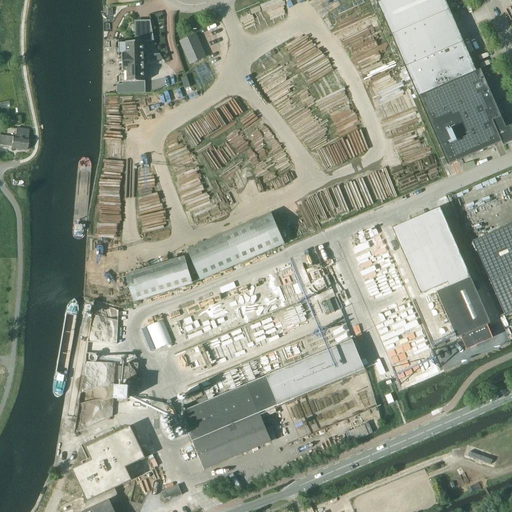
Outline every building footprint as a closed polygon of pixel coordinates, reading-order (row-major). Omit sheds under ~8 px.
[(392,35),(450,10),(445,0),(386,0),(378,3),(392,35)] [(406,67),(464,42),(450,10),(392,35),(406,67)] [(191,64),(205,58),(196,36),(181,42),(191,64)] [(120,83),(146,82),(144,42),(119,43),(120,83)] [(419,97),(477,72),(464,42),(406,67),(419,97)] [(511,142),(511,125),(507,128),(481,70),(477,72),(419,97),(449,165),(502,142),(504,146),(511,142)] [(28,138),(29,130),(17,128),(16,137),(0,134),(0,145),(12,147),(12,148),(27,150),(29,139),(28,138)] [(441,206),(392,227),(421,295),(449,283),(450,287),(438,292),(455,331),(456,334),(458,338),(462,337),(466,346),(469,344),(470,347),(477,345),(475,342),(492,335),(488,325),(491,324),(441,206)] [(201,281),(285,244),(272,213),(188,250),(201,281)] [(511,225),(473,242),(507,317),(511,314),(511,225)] [(135,302),(193,284),(185,256),(126,274),(135,302)] [(332,349),(267,377),(279,406),(345,378),(332,349)] [(118,366),(117,380),(132,380),(131,387),(142,388),(142,378),(138,377),(139,364),(129,363),(128,367),(118,366)] [(271,442),(260,414),(271,409),(279,406),(267,377),(180,413),(181,415),(171,419),(175,429),(186,425),(204,470),(271,442)] [(114,397),(127,398),(128,384),(114,383),(114,397)] [(116,401),(115,412),(139,415),(141,403),(116,401)] [(368,435),(365,426),(351,432),(355,441),(368,435)] [(90,501),(90,503),(89,503),(88,503),(87,504),(87,505),(87,506),(87,507),(88,507),(87,511),(112,511),(109,504),(112,503),(115,493),(114,492),(114,490),(113,487),(130,480),(124,466),(143,457),(130,430),(89,449),(95,462),(76,471),(90,501)] [(165,500),(182,493),(179,485),(161,492),(165,500)]
